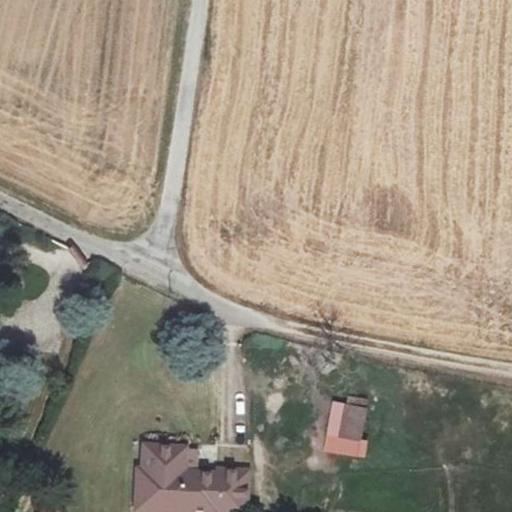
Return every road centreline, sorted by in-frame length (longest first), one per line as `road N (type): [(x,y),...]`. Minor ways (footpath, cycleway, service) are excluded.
road 1 (unclassified): [(159,277),(200,0)]
road 2 (track): [(249,321),(511,371)]
road 3 (unclassified): [(0,199),(159,277)]
